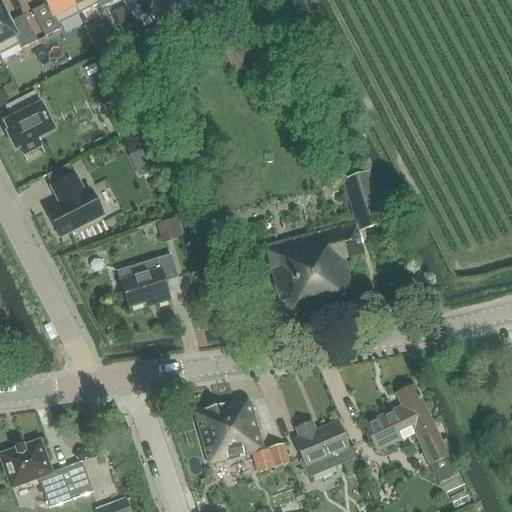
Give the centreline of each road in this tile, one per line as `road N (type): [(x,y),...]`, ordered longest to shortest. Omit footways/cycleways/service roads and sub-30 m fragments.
road 1 (tertiary): [(135,379),(511,310)]
road 2 (residential): [(0,211),(87,386)]
road 3 (residential): [(177,511),(135,379)]
